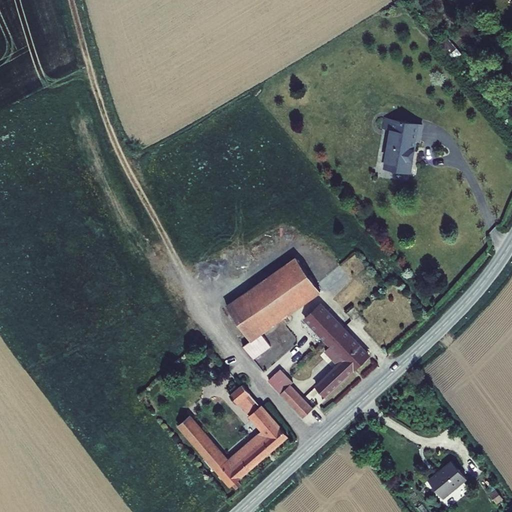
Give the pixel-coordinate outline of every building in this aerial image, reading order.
[(438,43),(453,61),(462,54),(447,36),(438,43)] [(394,124),(385,122),(383,131),(392,133),(394,124)] [(428,130),(394,124),(392,133),(385,169),(416,175),(422,143),(425,144),(428,130)] [(262,334),(321,293),(296,257),(225,306),(251,342),(251,343),(262,334)] [(340,323),(321,303),(304,320),(329,348),(325,352),(337,365),(315,387),(326,399),(333,393),(371,356),(360,344),(340,323)] [(272,348),(262,334),(251,343),(251,342),(244,347),(254,361),(272,348)] [(269,381),(303,419),(314,409),(291,385),(293,383),(281,369),(269,381)] [(251,394),(243,385),(231,395),(239,405),(240,404),(250,395),(251,394)] [(250,417),(260,408),(250,395),(240,404),(250,417)] [(250,417),(250,418),(262,432),(230,459),(191,415),(178,426),(231,488),(234,486),(237,489),(242,485),(239,481),(290,438),(263,405),(260,408),(250,417)] [(468,480),(452,461),(428,480),(444,499),(468,480)] [(497,504),(504,500),(496,490),(490,495),(497,504)]
